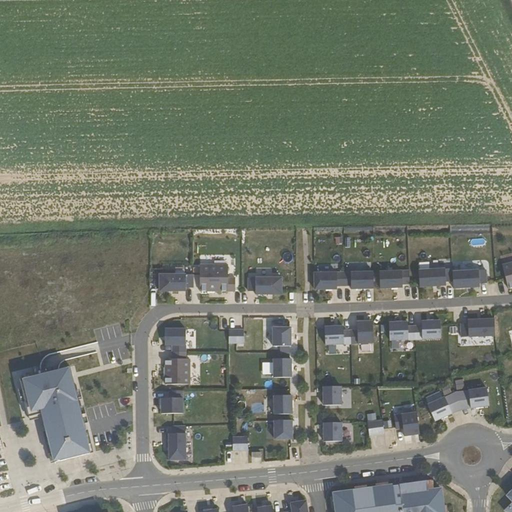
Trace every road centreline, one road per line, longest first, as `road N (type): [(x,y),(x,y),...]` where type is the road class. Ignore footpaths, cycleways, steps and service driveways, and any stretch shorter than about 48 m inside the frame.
road 1 (residential): [(511,299),(159,312),(142,337),(143,487)]
road 2 (tertiary): [(309,470),(143,487)]
road 3 (tertiary): [(10,511),(143,487)]
